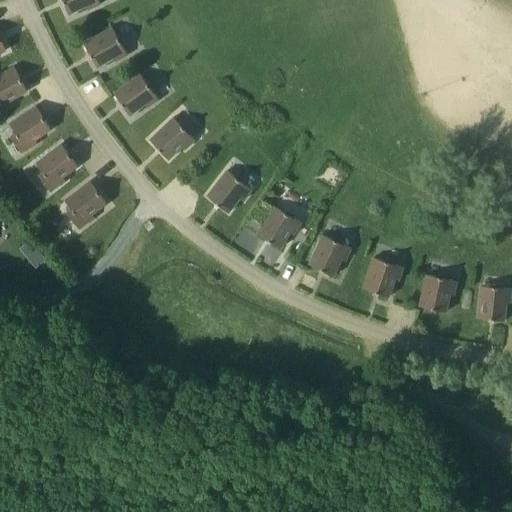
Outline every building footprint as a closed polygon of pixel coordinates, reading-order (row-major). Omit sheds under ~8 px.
[(97,0),(62,0),(69,14),(86,6),(87,10),(100,4),(97,0)] [(83,44),(97,67),(113,58),(115,62),(127,55),(111,28),(83,44)] [(0,74),(0,109),(12,104),(10,100),(26,92),(14,67),(0,74)] [(113,93),(130,115),(145,104),(147,107),(158,99),(139,74),(113,93)] [(35,107),(9,124),(15,133),(10,137),(21,153),(36,143),(34,140),(50,129),(35,107)] [(173,118),(149,140),(168,160),(182,147),(184,150),(194,140),(173,118)] [(60,144),(36,163),(43,173),(38,176),(50,192),(65,181),(62,177),(77,166),(60,144)] [(207,196),(228,213),(240,198),(243,201),(251,190),(226,171),(207,196)] [(89,182),(64,201),(71,210),(67,214),(79,229),(93,218),(91,215),(106,203),(89,182)] [(257,234),(280,248),(290,232),(293,235),(300,223),(274,206),(263,225),(258,233),(257,234)] [(246,226),(258,233),(263,225),(252,218),(246,226)] [(322,235),(309,265),(334,276),(341,259),(345,261),(351,248),(322,235)] [(363,288),(389,297),(395,279),(398,281),(403,268),(373,258),(363,288)] [(426,275),(419,306),(446,312),(450,294),(454,295),(457,282),(426,275)] [(481,286),(477,318),(504,321),(506,303),(510,303),(511,289),(481,286)]
